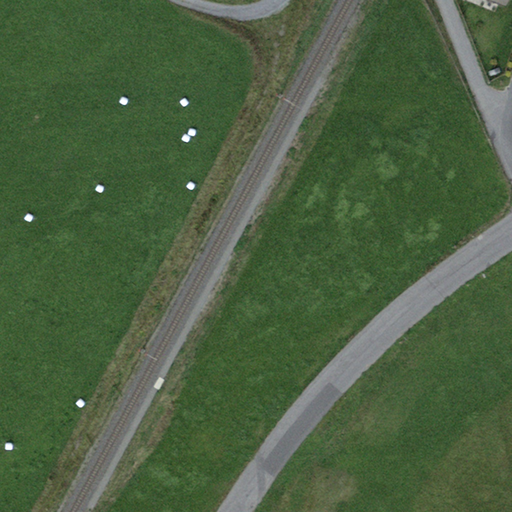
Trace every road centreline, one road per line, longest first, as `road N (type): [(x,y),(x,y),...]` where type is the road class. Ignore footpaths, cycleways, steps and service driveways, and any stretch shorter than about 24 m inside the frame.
road 1 (tertiary): [(235,511),(340,375),(419,300),(511,233)]
road 2 (track): [(443,0),(491,110),(511,130)]
